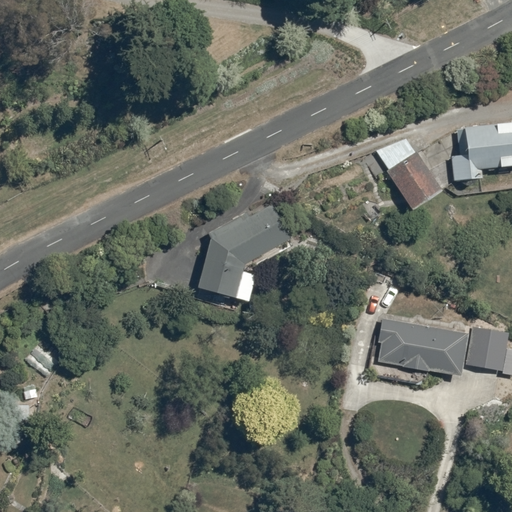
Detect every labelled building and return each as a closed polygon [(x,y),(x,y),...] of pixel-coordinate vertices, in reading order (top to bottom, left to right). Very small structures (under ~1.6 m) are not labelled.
[(511,123),(465,128),(468,155),(452,157),(454,181),(483,178),(482,170),(511,166),(511,123)] [(389,171),(413,209),(443,190),(419,152),(389,171)] [(243,266),(291,238),(272,205),(212,233),(197,287),(234,297),(243,266)] [(379,362),(461,376),(469,334),(383,319),(379,342),(382,343),(379,362)] [(511,349),(507,349),(510,334),(474,327),(466,365),(502,371),(502,374),(511,375),(511,349)]
